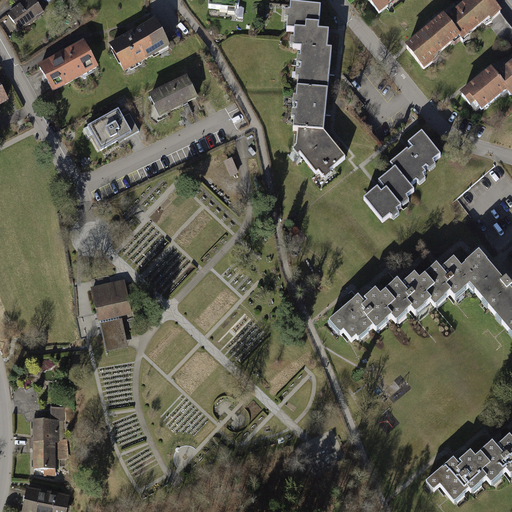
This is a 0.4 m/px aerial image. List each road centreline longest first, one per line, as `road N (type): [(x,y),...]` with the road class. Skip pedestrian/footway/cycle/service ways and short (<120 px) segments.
road 1 (residential): [(337,0),(436,121),(459,139),(511,157)]
road 2 (residential): [(80,192),(0,44)]
